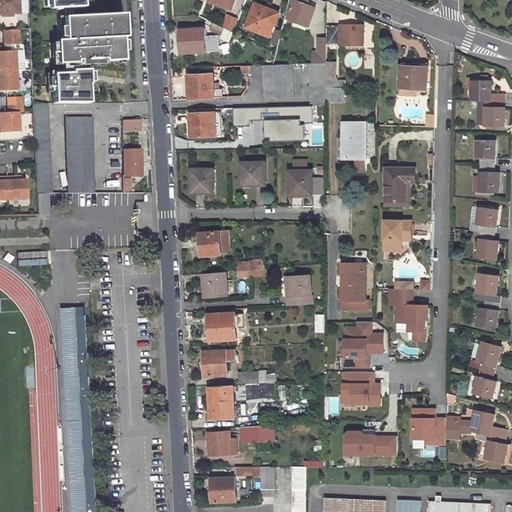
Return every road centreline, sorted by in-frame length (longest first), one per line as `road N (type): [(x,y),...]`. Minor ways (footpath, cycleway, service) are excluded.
road 1 (residential): [(182,511),(154,0)]
road 2 (residential): [(447,28),(441,289)]
road 3 (unknown): [(160,109),(63,111),(66,188)]
